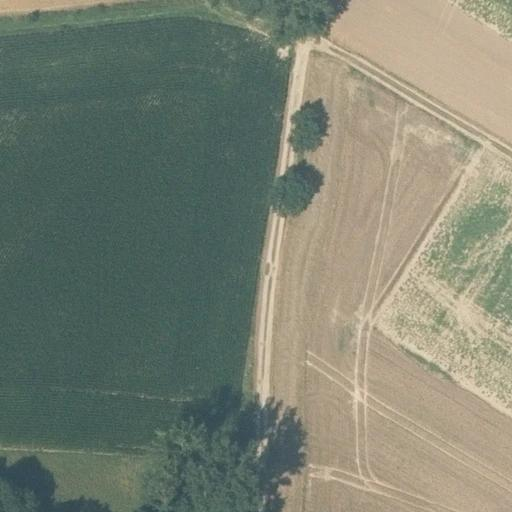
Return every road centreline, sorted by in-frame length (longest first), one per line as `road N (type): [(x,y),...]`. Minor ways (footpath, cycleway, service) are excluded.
road 1 (track): [(258,511),(262,323),(305,0)]
road 2 (track): [(0,30),(236,10),(303,44)]
road 3 (track): [(511,157),(303,44)]
